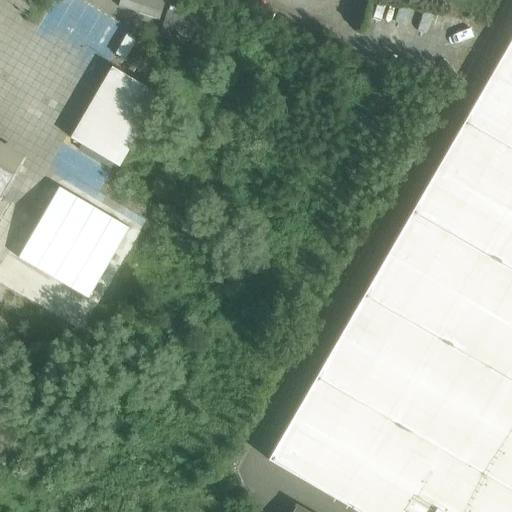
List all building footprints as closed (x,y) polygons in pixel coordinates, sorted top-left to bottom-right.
[(121,0),(119,7),(159,21),(166,0),(121,0)] [(201,39),(208,16),(181,7),(180,8),(176,7),(175,9),(170,7),(169,11),(167,10),(158,37),(170,41),(174,30),(201,39)] [(511,511),(511,38),(268,460),(356,511),(511,511)] [(113,67),(71,138),(120,166),(161,95),(113,67)] [(0,198),(24,158),(0,143),(0,198)] [(90,210),(103,190),(61,163),(48,184),(90,210)]
